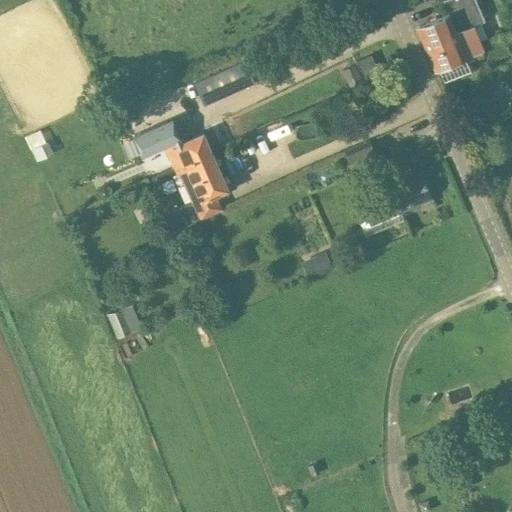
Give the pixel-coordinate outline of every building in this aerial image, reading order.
[(444,0),(450,14),(417,27),(435,70),(482,51),(471,26),(486,20),(477,0),(444,0)] [(511,52),(507,42),(487,51),(491,60),(511,52)] [(366,76),(378,70),(371,53),(358,59),(366,76)] [(248,82),(238,60),(204,74),(210,88),(232,78),(236,87),(248,82)] [(343,70),(350,87),(363,82),(355,64),(343,70)] [(368,82),(370,87),(388,79),(385,73),(368,82)] [(167,120),(133,135),(143,158),(166,148),(168,153),(170,152),(177,166),(212,151),(203,131),(189,138),(187,133),(180,136),(172,117),(167,120)] [(25,135),(37,159),(53,151),(41,127),(25,135)] [(371,140),(345,151),(354,171),(380,160),(371,140)] [(212,151),(177,166),(178,170),(185,167),(199,197),(161,214),(169,233),(186,224),(224,208),(217,193),(228,188),(212,151)] [(388,187),(392,196),(363,209),(370,224),(399,211),(433,197),(422,174),(388,187)] [(333,267),(327,253),(326,254),(325,252),(300,263),(308,281),(333,270),(332,267),(333,267)] [(94,283),(97,293),(109,288),(105,278),(94,283)] [(117,337),(142,327),(132,303),(108,313),(117,337)] [(450,493),(473,484),(466,467),(443,476),(450,493)]
